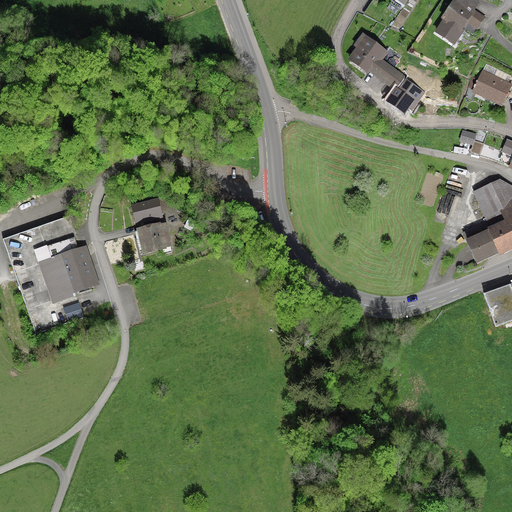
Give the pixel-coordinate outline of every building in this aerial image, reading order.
[(472,12),(477,4),(470,0),(458,0),(456,5),(455,5),(436,33),(453,45),(460,34),(458,33),(466,22),(476,29),(483,19),(472,12)] [(351,63),(366,74),(369,70),(384,82),(393,71),(380,61),(385,54),(367,40),(351,63)] [(384,82),(396,91),(403,86),(407,81),(393,71),(384,82)] [(484,95),(502,104),(510,87),(481,73),(477,83),(476,82),(475,83),(476,84),(475,87),(474,86),(473,88),(474,89),(472,92),(483,98),(484,95)] [(403,86),(396,91),(387,104),(402,115),(406,110),(410,112),(415,104),(407,99),(412,92),(403,86)] [(459,143),(472,146),(474,136),(462,133),(459,143)] [(511,161),(509,168),(511,169),(511,144),(506,142),(501,153),(511,157),(511,161)] [(499,254),(511,248),(511,189),(498,182),(474,193),(491,230),(489,231),(490,233),(467,244),(475,262),(498,252),(499,254)] [(135,221),(154,217),(151,203),(131,208),(135,221)] [(69,217),(2,241),(35,335),(83,319),(74,293),(76,292),(77,295),(81,294),(80,290),(95,286),(92,277),(90,278),(69,217)] [(195,223),(188,220),(185,224),(192,228),(195,223)] [(169,248),(164,226),(138,232),(141,244),(137,245),(140,255),(169,248)] [(511,284),(483,295),(494,328),(511,321),(511,284)]
